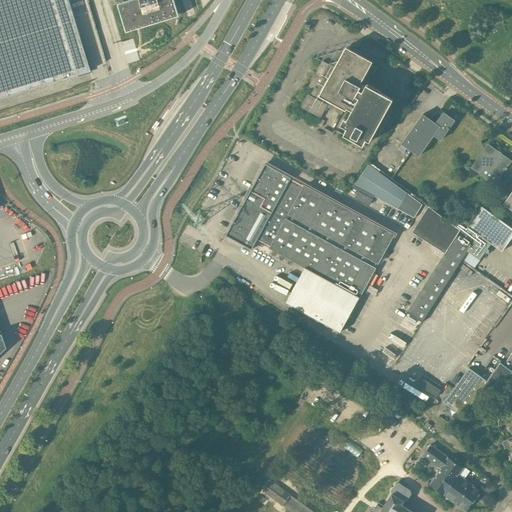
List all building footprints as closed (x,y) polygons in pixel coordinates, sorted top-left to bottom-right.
[(0,0),(0,98),(61,80),(88,72),(66,0),(0,0)] [(140,0),(123,5),(129,27),(144,23),(144,24),(160,19),(160,18),(176,13),(171,0),(140,0)] [(311,88),(301,107),(320,118),(327,106),(342,114),(345,109),(346,110),(346,109),(353,113),(348,122),(345,120),(341,127),(348,131),(345,137),(364,148),(368,142),(371,144),(396,100),(369,85),(378,69),(370,64),(372,61),(346,46),(338,61),(328,64),(322,61),(315,73),(308,86),(311,88)] [(423,114),(401,143),(419,156),(434,135),(440,140),(455,120),(444,112),(436,123),(423,114)] [(488,144),(471,166),(480,173),(494,183),(490,189),(494,192),(504,183),(498,178),(499,176),(511,160),(488,144)] [(285,303),(340,332),(377,264),(394,232),(304,184),(303,185),(290,178),(290,177),(264,163),(250,189),(249,189),(246,194),(243,198),(245,199),(225,235),(251,249),(257,239),(270,246),(270,247),(305,266),(285,303)] [(511,190),(503,203),(511,209),(511,190)] [(359,192),(356,197),(369,204),(372,199),(359,192)] [(407,193),(398,209),(414,218),(422,204),(407,193)] [(472,238),(456,226),(426,203),(409,231),(444,253),(407,312),(422,322),(468,251),(475,240),(472,238)] [(511,227),(481,205),(469,222),(464,219),(456,226),(472,238),(475,240),(468,251),(480,260),(491,243),(501,250),(511,235),(511,227)] [(511,351),(503,364),(500,361),(486,380),(468,367),(443,401),(462,415),(464,413),(465,413),(511,371),(511,351)] [(500,382),(505,388),(511,382),(507,377),(500,382)] [(418,384),(437,396),(441,390),(422,378),(418,384)] [(387,405),(378,399),(376,402),(360,392),(356,399),(372,409),(370,412),(379,417),(387,405)] [(393,428),(398,421),(388,414),(383,421),(393,428)] [(511,436),(501,441),(511,461),(511,459),(511,436)] [(433,441),(424,452),(442,466),(430,481),(466,509),(481,489),(459,472),(464,465),(433,441)] [(499,461),(495,467),(502,472),(506,466),(499,461)] [(271,475),(262,488),(282,503),(291,490),(271,475)] [(418,511),(402,501),(405,497),(409,496),(413,490),(412,486),(400,479),(397,479),(393,485),(394,489),(386,502),(380,498),(371,511),(418,511)]
